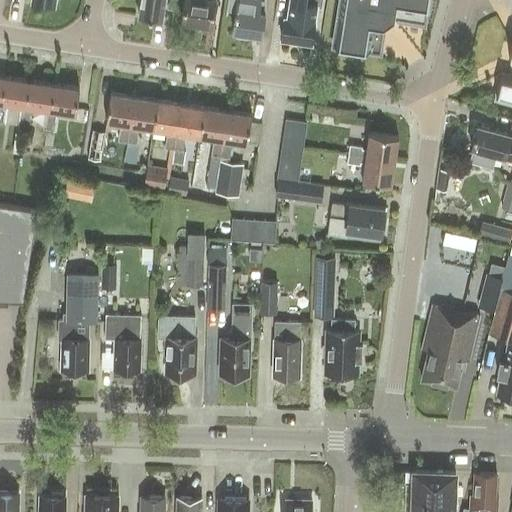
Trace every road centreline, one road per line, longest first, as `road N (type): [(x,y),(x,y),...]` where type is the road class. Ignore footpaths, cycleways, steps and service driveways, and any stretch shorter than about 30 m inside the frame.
road 1 (residential): [(434,103),(84,48)]
road 2 (secondary): [(352,440),(0,431)]
road 3 (residential): [(387,440),(434,103)]
road 4 (secondary): [(511,444),(387,440)]
